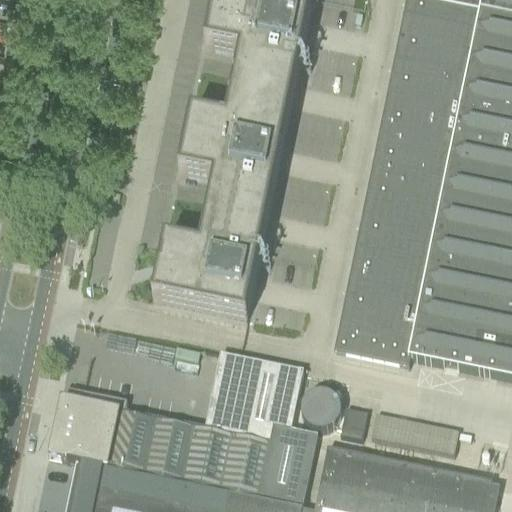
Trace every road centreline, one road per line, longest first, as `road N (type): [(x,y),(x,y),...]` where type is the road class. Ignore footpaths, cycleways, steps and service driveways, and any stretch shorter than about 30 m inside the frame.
road 1 (tertiary): [(40,351),(110,0)]
road 2 (tertiary): [(47,0),(0,231)]
road 3 (tertiary): [(8,511),(40,351)]
